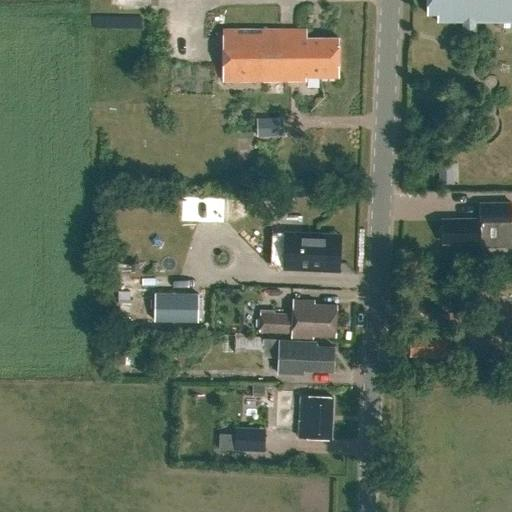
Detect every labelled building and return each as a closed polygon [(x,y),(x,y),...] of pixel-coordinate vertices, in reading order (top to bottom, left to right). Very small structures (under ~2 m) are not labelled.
[(475,23),(511,22),(511,0),(426,0),(427,15),(437,15),(437,22),(463,22),(463,41),(475,41),(475,23)] [(225,83),(307,83),(307,78),(340,78),(340,39),(307,40),(307,30),(224,30),(225,83)] [(261,118),(261,137),(284,136),(283,117),(261,118)] [(452,166),(438,166),(439,184),(453,184),(452,166)] [(227,222),(228,194),(201,193),(201,221),(227,222)] [(479,204),(479,219),(457,220),(457,221),(441,221),(441,226),(439,228),(439,235),(442,236),(442,241),(463,241),(463,243),(480,243),(480,235),(494,235),(494,223),(511,223),(511,222),(511,195),(511,196),(511,203),(479,204)] [(307,262),(306,270),(325,270),(325,264),(339,264),(340,242),(327,241),(327,234),(301,233),(301,240),(284,239),(283,269),(301,269),(302,262),(307,262)] [(198,293),(154,293),(154,322),(198,323),(198,293)] [(321,301),(297,300),(297,316),(264,315),(263,334),(295,335),(295,339),(317,339),(317,337),(340,338),(341,306),(321,305),(321,301)] [(459,331),(432,330),(432,335),(412,335),(411,355),(431,356),(431,360),(458,361),(459,331)] [(266,358),(266,339),(250,338),(250,335),(240,335),(239,338),(238,338),(238,357),(266,358)] [(462,351),(478,351),(478,336),(463,336),(462,351)] [(338,374),(339,349),(320,348),(320,344),(285,342),(283,375),(308,376),(308,372),(338,374)] [(112,345),(111,371),(120,371),(120,364),(125,364),(126,352),(116,352),(116,345),(112,345)] [(301,439),(331,440),(333,398),(280,396),(259,395),(259,408),(280,409),(279,416),(279,422),(302,423),(301,439)] [(265,444),(265,436),(246,435),(235,435),(234,450),(264,452),(265,444)]
